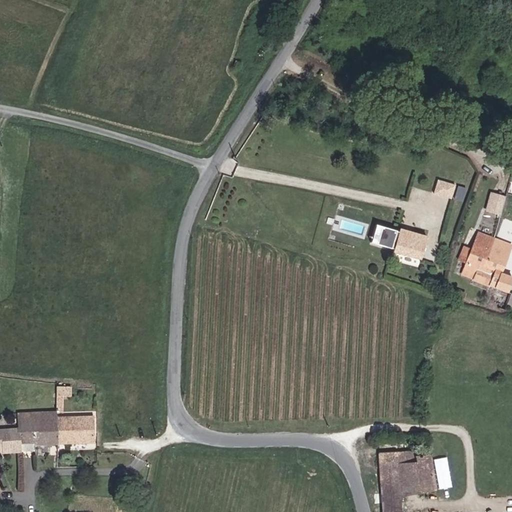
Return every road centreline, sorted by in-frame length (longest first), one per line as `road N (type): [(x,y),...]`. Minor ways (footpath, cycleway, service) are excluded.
road 1 (residential): [(319,0),(211,167),(188,222),(169,440),(333,445),(347,457),(365,511)]
road 2 (unknown): [(284,59),(511,167)]
